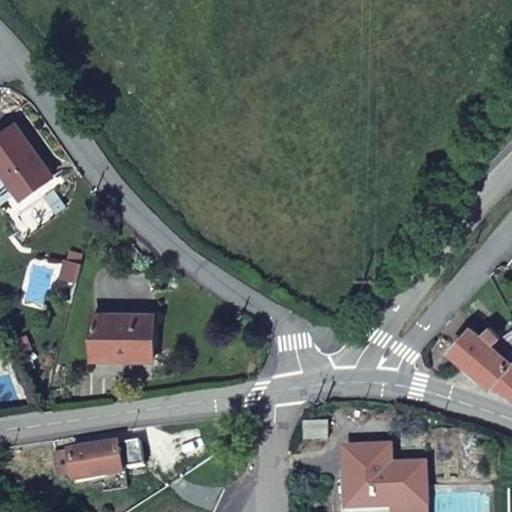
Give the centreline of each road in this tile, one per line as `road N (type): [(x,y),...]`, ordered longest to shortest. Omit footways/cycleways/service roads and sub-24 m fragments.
road 1 (residential): [(299,384),(293,342),(274,319),(121,187),(17,57)]
road 2 (tertiary): [(299,384),(0,433)]
road 3 (residential): [(355,378),(424,261),(511,167)]
road 4 (residential): [(392,383),(407,343),(511,224)]
road 5 (residential): [(273,511),(270,458),(299,384)]
road 6 (tertiary): [(511,421),(466,400),(392,383)]
